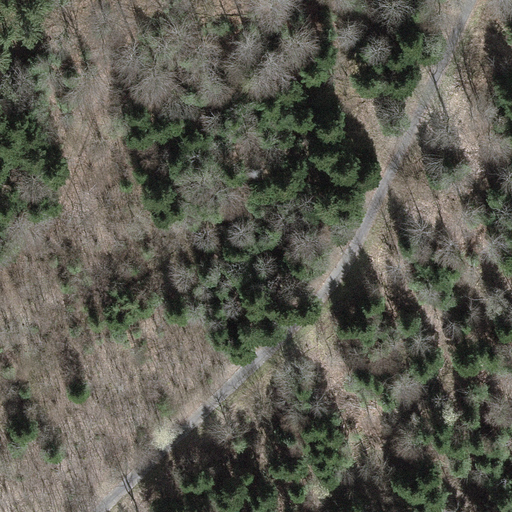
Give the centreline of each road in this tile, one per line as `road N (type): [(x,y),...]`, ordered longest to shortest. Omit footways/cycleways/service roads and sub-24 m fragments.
road 1 (track): [(101,511),(315,308),(371,223),(468,0)]
road 2 (track): [(123,0),(59,200),(0,256)]
